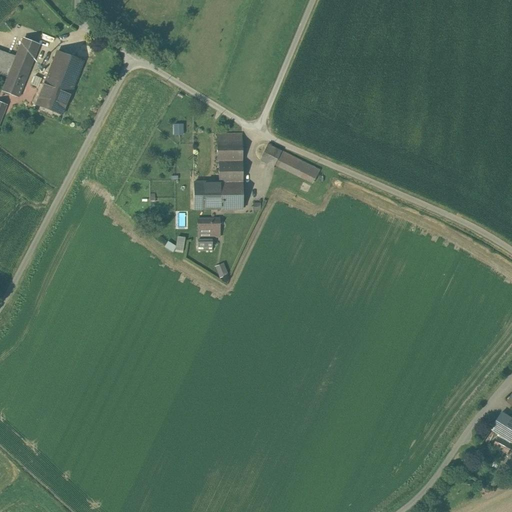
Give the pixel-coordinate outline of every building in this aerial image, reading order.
[(8,77),(3,91),(18,97),(38,45),(23,39),(22,42),(15,61),(8,77)] [(8,58),(15,61),(22,42),(15,40),(10,54),(8,58)] [(0,74),(8,77),(15,61),(8,58),(10,54),(0,50),(0,74)] [(82,62),(57,52),(45,81),(42,89),(36,104),(62,115),(62,114),(82,62)] [(42,89),(45,81),(34,76),(31,84),(42,89)] [(173,123),(174,134),(183,134),(183,123),(173,123)] [(242,134),(216,134),(217,162),(218,162),(242,161),(242,134)] [(281,151),(267,144),(260,161),(274,168),(276,164),(281,151)] [(320,170),(281,151),(276,164),(314,183),(320,170)] [(242,161),(218,162),(219,182),(242,182),(242,161)] [(219,182),(194,182),(195,209),(242,209),(242,182),(219,182)] [(220,219),(197,219),(197,229),(220,229),(220,219)] [(220,229),(197,229),(197,237),(219,237),(220,229)] [(184,238),(178,237),(175,252),(182,253),(184,238)] [(218,274),(227,271),(223,262),(215,265),(218,274)] [(511,418),(502,412),(491,429),(494,431),(511,442),(511,418)] [(511,444),(498,437),(494,446),(508,453),(511,444)]
